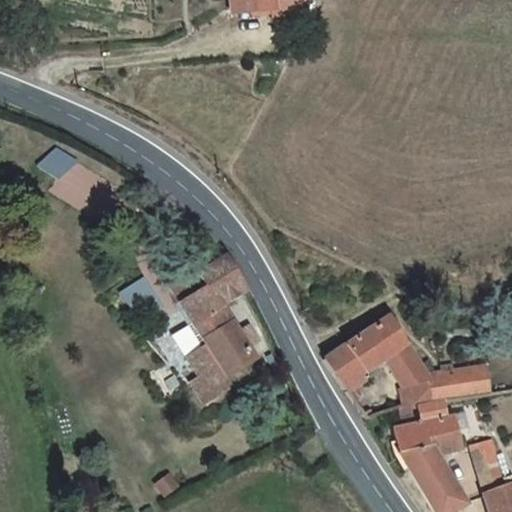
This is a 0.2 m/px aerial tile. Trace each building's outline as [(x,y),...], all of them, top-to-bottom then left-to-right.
[(214,0),(215,5),(257,1),(257,8),(280,6),(282,0),(214,0)] [(216,283),(237,270),(218,240),(205,247),(199,239),(160,262),(173,283),(169,286),(196,335),(184,342),(194,358),(185,363),(196,387),(220,374),(215,363),(248,343),(230,307),(216,283)] [(385,306),(353,321),(316,338),(337,371),(378,350),(405,336),(385,306)] [(422,364),(405,336),(378,350),(390,374),(424,367),(422,364)] [(424,367),(390,374),(390,400),(406,397),(428,393),(465,387),(483,384),(474,356),(422,364),(424,367)] [(433,409),(428,393),(406,397),(411,410),(380,416),(395,451),(424,500),(449,489),(424,436),(446,431),(438,407),(433,409)] [(493,472),(477,426),(458,433),(473,477),(493,472)] [(511,511),(511,510),(501,470),(493,472),(473,477),(482,511),(511,511)]
